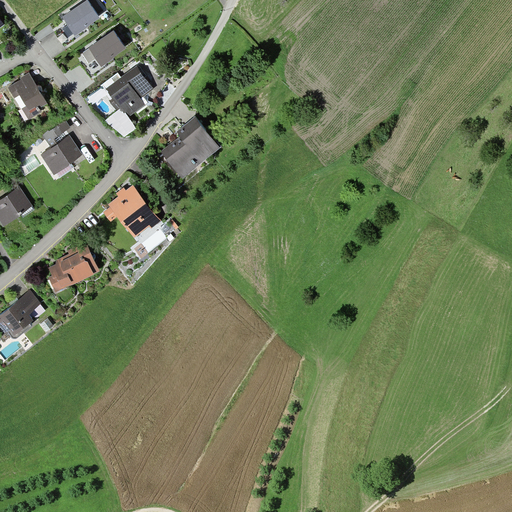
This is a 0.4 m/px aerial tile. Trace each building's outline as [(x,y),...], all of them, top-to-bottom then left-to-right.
[(87,0),(62,17),(67,25),(73,34),(74,36),(100,18),(87,0)] [(73,34),(67,25),(63,28),(67,38),(73,34)] [(113,30),(89,48),(95,58),(101,66),(126,48),(113,30)] [(95,58),(89,48),(82,53),(89,63),(95,58)] [(121,78),(107,88),(126,114),(134,107),(136,109),(145,102),(139,94),(149,87),(135,68),(126,74),(128,76),(123,80),(121,78)] [(25,85),(22,79),(8,87),(13,97),(19,94),(27,107),(33,104),(37,110),(39,108),(37,107),(45,102),(39,92),(40,90),(41,89),(41,87),(40,86),(38,85),(36,86),(33,81),(25,85)] [(204,130),(205,129),(194,116),(176,131),(182,137),(162,154),(180,174),(216,144),(204,130)] [(48,143),(50,147),(56,143),(53,138),(69,127),(64,121),(48,132),(49,134),(46,137),(49,142),(48,143)] [(50,147),(41,154),(53,173),(69,162),(68,160),(79,152),(68,136),(56,143),(50,147)] [(18,187),(0,198),(0,219),(2,224),(19,213),(18,212),(19,212),(22,216),(33,209),(18,187)] [(159,220),(150,210),(150,209),(133,188),(125,194),(126,196),(112,207),(123,222),(125,220),(132,230),(145,220),(151,227),(159,220)] [(68,279),(69,282),(91,272),(87,264),(93,261),(85,245),(77,249),(76,247),(68,251),(70,256),(61,261),(61,264),(53,268),(60,283),(68,279)] [(14,336),(16,335),(31,323),(28,320),(31,317),(27,312),(34,315),(36,314),(43,309),(28,290),(0,313),(0,318),(2,317),(9,326),(5,330),(10,335),(11,336),(14,336)] [(39,323),(45,331),(52,325),(47,318),(39,323)]
